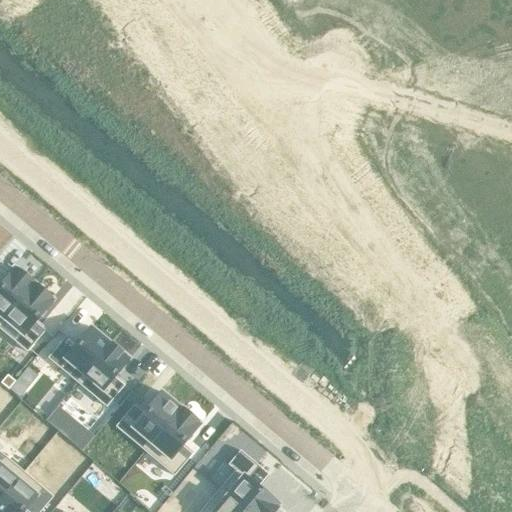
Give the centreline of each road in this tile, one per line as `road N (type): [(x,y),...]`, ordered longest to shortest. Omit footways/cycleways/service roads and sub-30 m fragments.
road 1 (residential): [(0,188),(351,485)]
road 2 (tertiary): [(240,133),(319,237),(437,353)]
road 3 (tertiary): [(437,353),(423,309),(272,111)]
road 4 (residential): [(511,301),(330,68)]
road 5 (tertiary): [(140,0),(240,133)]
road 6 (tertiary): [(437,353),(458,511)]
road 7 (tertiary): [(272,111),(188,0)]
